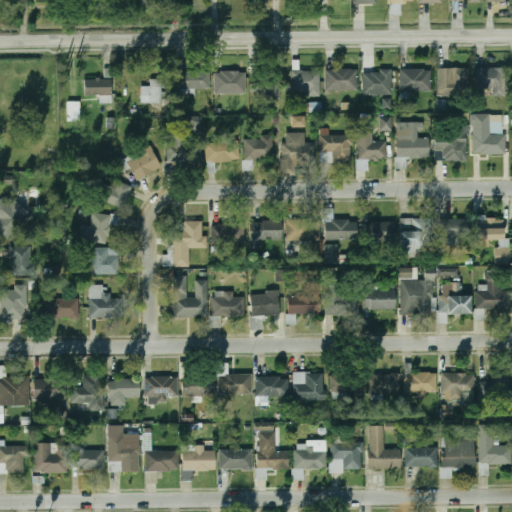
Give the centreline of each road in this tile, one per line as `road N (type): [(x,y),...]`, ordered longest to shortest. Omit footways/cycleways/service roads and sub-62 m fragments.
road 1 (residential): [(511,495),(0,503)]
road 2 (tertiary): [(0,40),(511,34)]
road 3 (residential): [(511,342),(0,348)]
road 4 (residential): [(511,189),(171,194),(156,210),(153,233),(156,346)]
